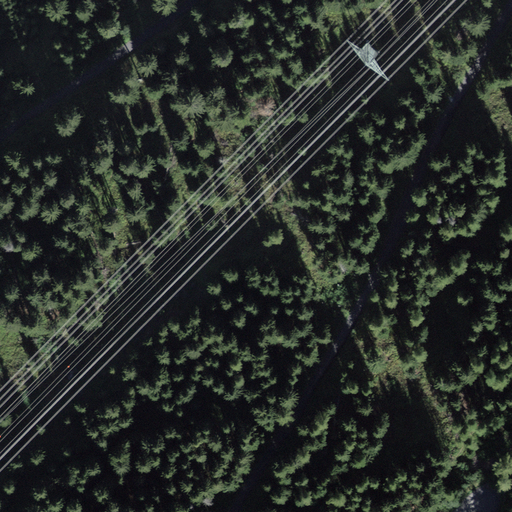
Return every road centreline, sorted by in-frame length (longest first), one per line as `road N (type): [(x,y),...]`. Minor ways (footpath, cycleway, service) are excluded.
road 1 (unclassified): [(499,0),(225,511)]
road 2 (unclassified): [(0,137),(194,0)]
